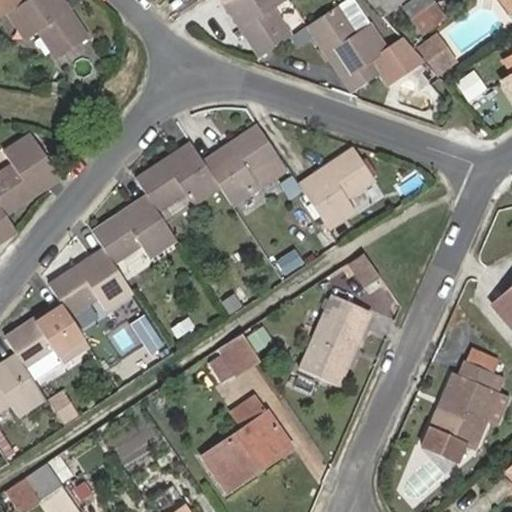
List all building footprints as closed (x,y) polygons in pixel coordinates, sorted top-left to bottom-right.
[(0,0),(0,19),(9,14),(24,4),(21,0),(0,0)] [(57,60),(88,40),(61,0),(29,0),(24,4),(9,14),(27,42),(39,34),(57,60)] [(291,39),(272,11),(285,3),(283,0),(220,0),(261,59),(291,39)] [(368,0),(383,17),(404,0),(368,0)] [(432,0),(411,0),(404,5),(421,27),(441,12),(432,0)] [(511,0),(500,0),(509,11),(511,9),(511,0)] [(408,45),(390,57),(370,27),(358,35),(339,8),(307,29),(350,93),(383,73),(392,87),(426,65),(408,45)] [(421,27),(425,32),(446,18),(441,12),(421,27)] [(436,73),(455,60),(442,40),(423,53),(436,73)] [(261,190),(253,177),(280,159),(259,127),(233,144),(237,150),(232,153),(228,148),(206,162),(223,188),(235,207),(261,190)] [(0,209),(4,217),(60,180),(32,137),(4,155),(13,168),(0,176),(0,209)] [(186,195),(193,207),(223,188),(206,162),(194,144),(137,182),(148,198),(158,213),(186,195)] [(356,212),(348,199),(374,182),(355,152),(299,189),(324,227),(327,231),(356,212)] [(261,190),(288,172),(280,159),(253,177),(261,190)] [(177,242),(158,213),(148,198),(93,234),(105,251),(114,266),(142,248),(150,260),(177,242)] [(0,244),(16,234),(4,217),(0,209),(0,244)] [(314,258),(335,244),(327,231),(324,227),(309,236),(313,242),(306,246),(314,258)] [(106,313),(134,295),(114,266),(105,251),(49,288),(60,304),(70,319),(98,300),(106,313)] [(363,286),(379,275),(364,253),(349,263),(363,286)] [(511,290),(494,306),(500,314),(511,303),(511,290)] [(354,343),(357,345),(371,314),(331,296),(298,368),(339,385),(353,355),(349,353),(354,343)] [(511,303),(500,314),(511,327),(511,303)] [(60,304),(7,340),(18,357),(36,385),(89,349),(70,319),(60,304)] [(132,354),(161,335),(147,312),(117,330),(132,354)] [(240,377),(262,362),(242,334),(220,349),(240,377)] [(353,355),(357,345),(354,343),(349,353),(353,355)] [(46,400),(36,385),(18,357),(0,368),(0,413),(11,406),(19,418),(46,400)] [(469,443),(478,446),(493,412),(502,416),(510,399),(498,394),(489,389),(495,375),(464,362),(458,375),(452,374),(440,402),(445,404),(434,427),(430,426),(421,447),(459,464),(469,443)] [(498,394),(505,380),(495,375),(489,389),(498,394)] [(254,463),(288,440),(254,395),(229,410),(242,430),(203,457),(226,491),(258,470),(254,463)] [(440,402),(430,426),(434,427),(445,404),(440,402)] [(258,470),(293,447),(288,440),(254,463),(258,470)] [(7,490),(21,511),(32,511),(67,489),(49,462),(7,490)]
